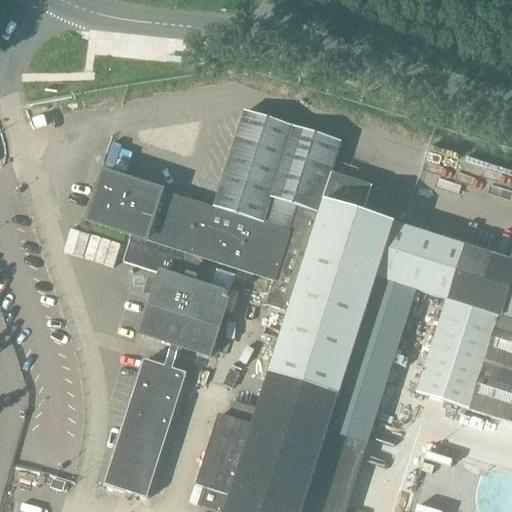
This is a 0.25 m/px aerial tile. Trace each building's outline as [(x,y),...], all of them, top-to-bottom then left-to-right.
[(466,0),(443,0),(442,4),(463,11),(466,0)] [(511,11),(506,10),(500,27),(511,31),(511,11)] [(289,233),(296,209),(322,218),(326,205),(322,203),(341,144),(244,113),(214,210),(289,233)] [(214,210),(162,194),(104,175),(89,224),(132,238),(124,265),(161,277),(194,287),(202,261),(274,283),(289,233),(214,210)] [(340,398),(377,281),(394,227),(326,205),(322,218),(291,314),(272,376),(340,398)] [(291,314),(322,218),(296,209),(289,233),(274,283),(267,306),(291,314)] [(464,249),(394,227),(377,281),(416,294),(447,304),(464,249)] [(498,320),(511,274),(511,264),(464,249),(447,304),(498,320)] [(511,274),(498,320),(511,323),(511,274)] [(161,277),(155,297),(142,337),(210,358),(229,298),(194,287),(161,277)] [(368,445),(416,294),(377,281),(340,398),(329,433),(368,445)] [(447,304),(438,332),(418,395),(469,412),(498,320),(447,304)] [(469,412),(511,425),(511,323),(498,320),(469,412)] [(105,487),(127,493),(148,500),(188,375),(145,361),(105,487)] [(272,376),(260,412),(227,511),(345,511),(368,445),(329,433),(340,398),(272,376)] [(221,418),(198,487),(205,489),(199,507),(216,511),(227,511),(260,412),(234,403),(228,420),(221,418)] [(63,493),(65,485),(53,481),(50,489),(63,493)]
